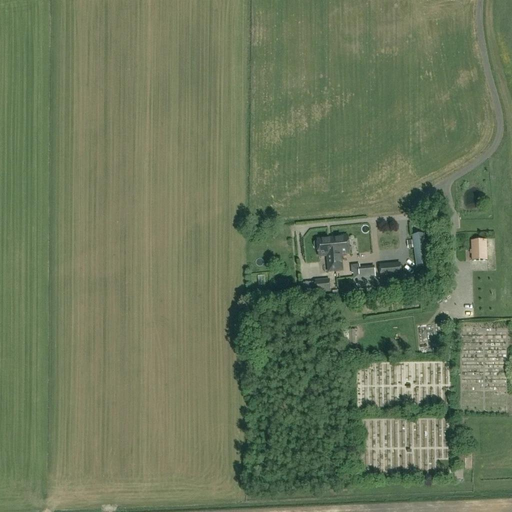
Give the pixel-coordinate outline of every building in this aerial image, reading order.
[(412,236),(417,268),(428,267),(424,234),(412,236)] [(338,238),(334,238),(335,247),(332,247),(333,256),(334,256),(336,272),(342,271),(341,255),(350,254),(348,237),(345,237),(345,236),(338,237),(338,238)] [(335,247),(334,238),(317,240),(317,241),(315,241),(314,243),(314,247),(316,249),(318,249),(319,257),(327,256),(328,268),(328,272),(336,272),(334,256),(333,256),(332,247),(335,247)] [(486,241),(471,242),(472,261),(487,261),(486,241)] [(400,263),(380,265),(381,278),(402,276),(400,263)] [(375,276),(374,268),(359,270),(359,273),(355,273),(355,278),(375,276)] [(330,292),(329,280),(315,281),(316,293),(330,292)] [(424,343),(425,355),(432,354),(430,342),(424,343)]
